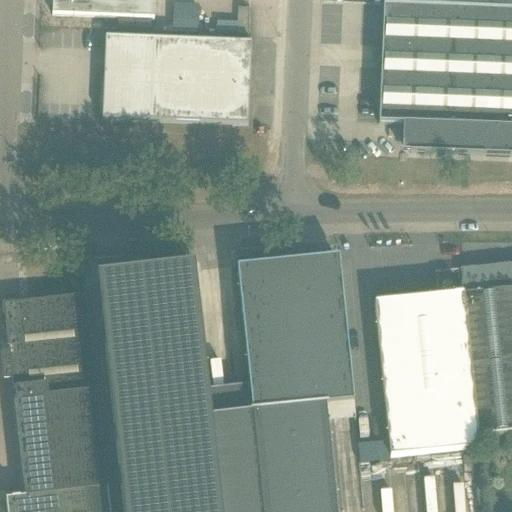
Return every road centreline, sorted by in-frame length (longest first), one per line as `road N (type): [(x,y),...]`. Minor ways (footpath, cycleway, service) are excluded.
road 1 (unclassified): [(1,235),(289,214)]
road 2 (unclassified): [(1,235),(10,0)]
road 3 (unclassified): [(289,214),(511,211)]
road 4 (unclassified): [(289,214),(299,0)]
